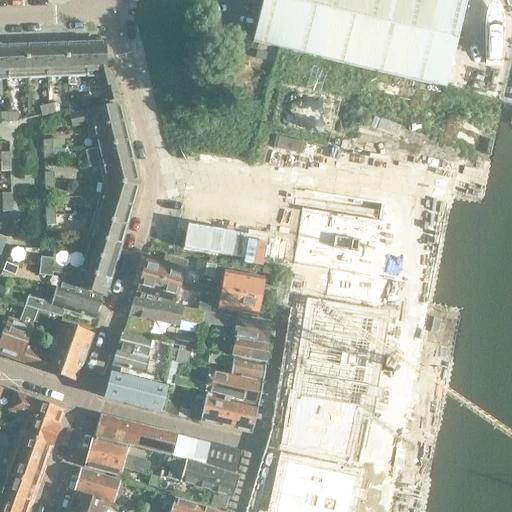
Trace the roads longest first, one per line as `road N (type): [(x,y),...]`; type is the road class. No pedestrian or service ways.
road 1 (residential): [(85,399),(154,173),(110,8)]
road 2 (residential): [(254,448),(85,399)]
road 3 (residential): [(254,448),(276,322)]
